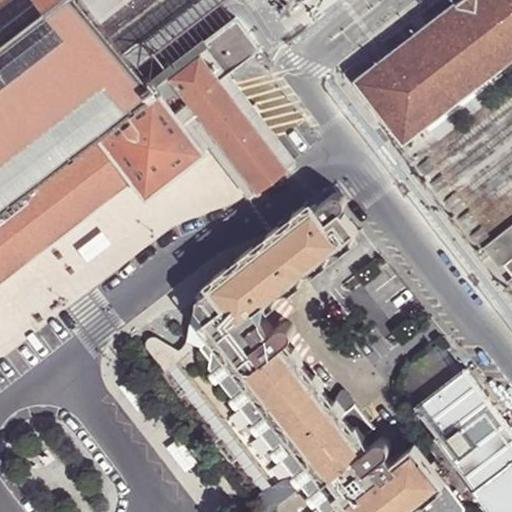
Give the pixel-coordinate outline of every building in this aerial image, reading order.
[(0,0),(0,277),(46,243),(79,217),(128,179),(140,194),(199,149),(198,147),(204,143),(245,194),(245,195),(290,160),(222,72),(254,47),(231,16),(198,41),(146,81),(133,58),(131,56),(124,47),(110,29),(101,18),(87,0),(0,0)] [(198,41),(231,16),(230,8),(240,0),(207,0),(133,58),(146,81),(198,41)] [(511,0),(462,0),(358,80),(407,141),(511,60),(511,0)] [(317,204),(314,199),(211,281),(214,285),(199,296),(197,304),(199,307),(194,319),(189,345),(196,345),(199,347),(210,359),(210,366),(300,480),(325,511),(466,511),(416,446),(394,461),(389,455),(391,453),(391,451),(391,444),(387,440),(380,438),(376,441),(349,408),(293,340),(295,332),(294,328),(289,324),(283,324),(277,329),(270,322),(272,314),(274,305),(278,302),(367,232),(345,205),(348,202),(349,198),(348,194),(347,192),(345,190),(341,189),(338,189),(334,190),(317,204)] [(511,225),(485,247),(501,267),(507,262),(511,269),(511,225)] [(409,381),(408,390),(422,407),(423,402),(464,371),(445,348),(442,344),(418,363),(412,369),(409,381)] [(464,371),(423,402),(422,407),(443,435),(440,437),(481,490),(498,511),(511,511),(511,426),(467,368),(464,371)] [(215,476),(175,425),(162,435),(202,486),(215,476)] [(48,450),(39,457),(47,467),(56,460),(48,450)]
